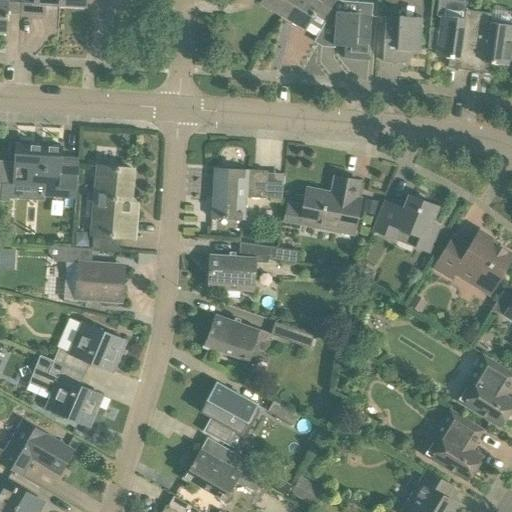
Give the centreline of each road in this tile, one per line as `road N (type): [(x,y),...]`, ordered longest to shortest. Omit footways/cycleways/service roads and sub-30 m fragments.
road 1 (residential): [(178,111),(160,312),(114,511)]
road 2 (residential): [(511,148),(456,132),(178,111)]
road 3 (residential): [(178,111),(0,98)]
